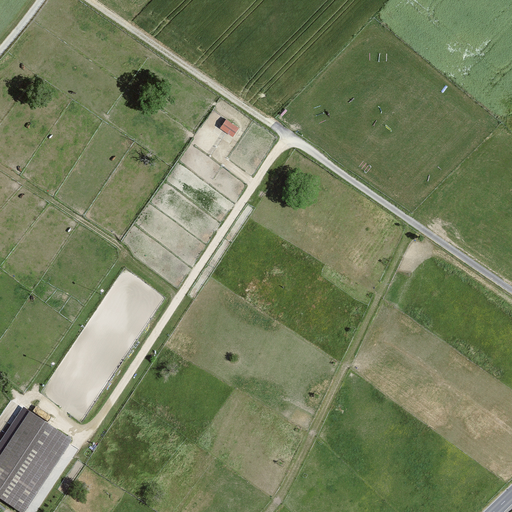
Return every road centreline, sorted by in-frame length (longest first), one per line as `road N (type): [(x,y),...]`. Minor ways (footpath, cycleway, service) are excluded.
road 1 (track): [(90,0),(511,289)]
road 2 (track): [(269,511),(416,223)]
